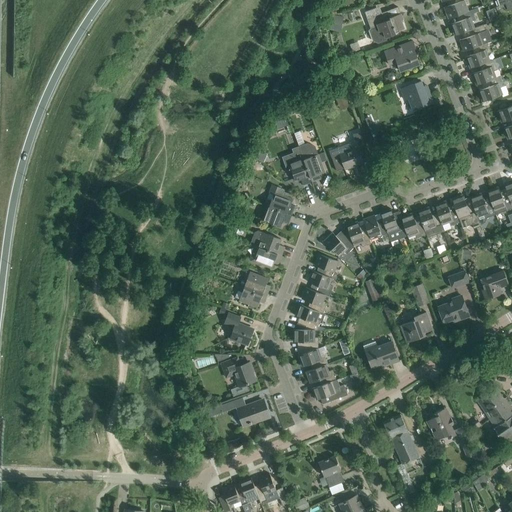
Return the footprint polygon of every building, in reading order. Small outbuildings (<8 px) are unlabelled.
[(455,0),(456,3),(444,7),(448,19),(461,14),(468,11),(466,4),(469,3),(468,0),(455,0)] [(401,20),(403,20),(398,7),(367,18),(370,29),(369,30),(372,41),(378,43),(387,40),(386,37),(396,34),(395,32),(404,29),(401,20)] [(463,20),(450,24),(455,35),(470,30),(474,28),(472,21),(476,20),(472,10),(468,11),(461,14),(463,20)] [(343,18),(330,15),(329,20),(331,20),(328,30),(340,33),(343,18)] [(472,35),(459,40),(464,51),(476,47),(476,46),(487,42),(492,40),(488,30),(486,30),(483,25),(474,28),(470,30),(472,35)] [(478,52),(466,57),(470,68),(482,64),(482,63),(490,61),(487,54),(491,53),(487,42),(476,46),(476,47),(478,52)] [(385,51),(390,65),(397,62),(401,71),(410,67),(419,64),(415,52),(409,54),(406,53),(403,44),(394,48),(385,51)] [(484,69),(472,74),(476,85),(489,80),(488,80),(496,77),(493,71),(497,69),(493,59),(490,61),(482,63),(482,64),(484,69)] [(395,78),(395,77),(395,76),(395,75),(394,74),(392,73),(391,73),(390,73),(389,73),(388,74),(387,76),(387,77),(387,78),(388,80),(389,80),(390,81),(391,81),(392,81),(394,80),(395,79),(395,78)] [(482,102),(502,95),(500,88),(503,86),(500,77),(500,76),(496,77),(488,80),(489,80),(491,86),(478,91),(482,102)] [(433,102),(429,90),(425,91),(421,81),(401,89),(405,100),(409,99),(413,110),(433,102)] [(511,105),(497,111),(501,122),(511,118),(511,105)] [(286,117),(272,122),(275,130),(289,125),(286,117)] [(375,125),(369,127),(373,137),(379,134),(375,125)] [(349,143),(329,151),(337,171),(339,170),(344,168),(345,170),(364,163),(362,158),(358,147),(364,144),(362,140),(362,139),(359,131),(353,133),(356,141),(349,143)] [(303,145),(299,146),(299,147),(302,155),(308,172),(312,182),(321,178),(319,174),(325,172),(322,166),(321,163),(318,155),(318,154),(315,147),(312,145),(309,151),(304,148),(303,145)] [(294,153),(282,157),(287,171),(291,170),(292,172),(295,181),(301,179),(303,185),(312,182),(308,172),(302,155),(299,147),(292,149),(294,153)] [(261,151),(258,159),(264,162),(267,154),(261,151)] [(265,205),(291,214),(295,206),(291,204),(293,199),(288,197),(290,194),(284,191),(284,190),(282,188),(272,184),(269,193),(267,199),(265,205)] [(503,199),(498,187),(487,191),(492,203),(496,215),(503,212),(511,209),(511,205),(508,197),(503,199)] [(481,193),(470,197),(473,205),(478,217),(485,215),(486,218),(496,215),(492,203),(486,205),(481,193)] [(463,194),(452,199),(456,211),(461,223),(462,228),(472,224),(474,228),(476,227),(481,240),(486,238),(478,217),(473,205),(467,207),(463,194)] [(450,213),(446,201),(435,205),(439,217),(442,225),(449,222),(450,226),(461,223),(456,211),(450,213)] [(265,205),(262,211),(265,211),(262,220),(280,227),(282,221),(288,223),(291,214),(265,205)] [(434,219),(429,207),(418,211),(422,223),(426,231),(433,228),(434,233),(444,229),(442,225),(439,217),(434,219)] [(407,236),(402,219),(396,221),(391,209),(380,213),(385,225),(389,236),(391,242),(407,236)] [(412,213),(401,217),(402,219),(407,236),(408,237),(415,234),(417,239),(427,235),(426,231),(422,223),(417,225),(412,213)] [(379,227),(375,215),(363,219),(368,232),(370,239),(377,237),(378,240),(389,236),(385,225),(379,227)] [(362,234),(358,221),(346,225),(350,234),(353,245),(361,243),(362,246),(371,243),(370,239),(368,232),(362,234)] [(281,239),(258,230),(254,232),(250,244),(255,245),(281,255),(285,247),(279,244),(281,239)] [(342,242),(333,233),(324,241),(338,256),(344,251),(346,254),(354,246),(353,245),(350,234),(342,242)] [(255,245),(253,251),(257,253),(253,261),(272,268),(274,263),(278,264),(281,255),(255,245)] [(319,254),(314,265),(327,270),(324,275),(332,278),(336,279),(339,270),(335,268),(338,261),(319,254)] [(453,288),(468,282),(465,272),(466,272),(463,263),(446,270),(453,288)] [(312,271),(308,282),(320,286),(318,292),(325,295),(329,296),(333,286),(329,285),(332,278),(324,275),(312,271)] [(509,284),(505,275),(503,271),(478,280),(485,299),(499,294),(496,286),(500,285),(501,287),(509,284)] [(268,279),(250,272),(246,280),(243,279),(240,285),(260,292),(267,295),(270,286),(266,284),(268,279)] [(373,279),(365,281),(373,301),(380,298),(373,279)] [(418,307),(429,303),(422,284),(411,288),(418,307)] [(239,300),(248,304),(253,306),(258,307),(260,302),(264,303),(267,295),(260,292),(240,285),(236,298),(239,299),(239,300)] [(306,287),(302,299),(314,303),(312,309),(323,313),(327,303),(323,302),(325,295),(318,292),(306,287)] [(462,296),(452,299),(453,302),(438,307),(444,323),(459,317),(460,319),(469,316),(462,296)] [(300,304),(295,316),(308,320),(306,326),(297,322),(294,329),(304,330),(315,330),(317,330),(320,320),(322,321),(325,314),(323,313),(312,309),(300,304)] [(228,312),(224,323),(233,327),(230,337),(248,344),(254,330),(239,324),(241,317),(228,312)] [(425,313),(414,317),(415,320),(401,326),(404,333),(407,342),(420,338),(419,335),(432,330),(425,313)] [(293,329),(293,341),(306,342),(306,352),(306,353),(318,348),(319,337),(315,337),(315,330),(304,330),(294,329),(293,329)] [(339,342),(341,348),(347,345),(345,340),(339,342)] [(392,341),(378,346),(377,344),(365,349),(372,368),(384,363),(384,366),(399,361),(392,341)] [(298,355),(302,367),(314,362),(316,368),(326,364),(328,364),(324,354),(318,354),(318,348),(306,353),(306,352),(298,355)] [(234,375),(239,387),(231,390),(233,397),(249,391),(247,384),(256,380),(249,362),(237,366),(235,360),(222,365),(226,378),(234,375)] [(306,372),(310,383),(322,378),(325,384),(332,382),(337,380),(336,380),(333,370),(329,372),(326,364),(316,368),(306,372)] [(337,380),(332,382),(325,384),(312,389),(316,400),(329,395),(331,401),(336,399),(343,397),(348,395),(344,385),(341,386),(338,379),(336,380),(337,380)] [(496,387),(477,401),(490,420),(492,418),(497,426),(495,427),(494,428),(502,440),(511,432),(511,407),(505,397),(504,398),(496,387)] [(242,397),(208,409),(211,416),(237,406),(244,403),(242,397)] [(238,409),(244,426),(269,417),(263,400),(238,409)] [(436,416),(426,421),(429,426),(431,430),(436,440),(447,435),(449,438),(455,435),(456,435),(454,430),(451,424),(454,423),(449,413),(445,415),(442,409),(435,413),(436,416)] [(383,422),(390,439),(392,438),(403,464),(419,457),(401,414),(383,422)] [(466,436),(459,439),(460,440),(469,462),(476,459),(475,455),(466,436)] [(341,469),(336,456),(319,463),(325,478),(328,485),(329,488),(344,482),(340,470),(341,469)] [(404,485),(411,482),(402,463),(396,466),(404,485)] [(486,474),(482,476),(487,483),(489,477),(493,474),(491,471),(486,474)] [(260,484),(255,486),(259,499),(261,503),(263,502),(263,503),(279,497),(276,491),(276,490),(270,474),(258,478),(260,484)] [(478,478),(473,482),(475,485),(480,482),(486,484),(487,483),(482,476),(478,478)] [(242,505),(259,499),(255,486),(251,478),(240,482),(242,489),(237,492),(238,493),(241,501),(240,501),(242,505)] [(459,487),(463,492),(470,487),(467,482),(459,487)] [(225,495),(219,497),(224,511),(235,511),(234,508),(233,504),(240,501),(241,501),(238,493),(234,484),(222,489),(225,495)] [(282,487),(276,490),(276,491),(279,497),(283,505),(289,502),(282,487)] [(365,511),(357,495),(339,503),(342,510),(338,511),(365,511)] [(291,505),(294,511),(295,511),(297,511),(309,507),(305,497),(294,502),(294,504),(291,505)]
